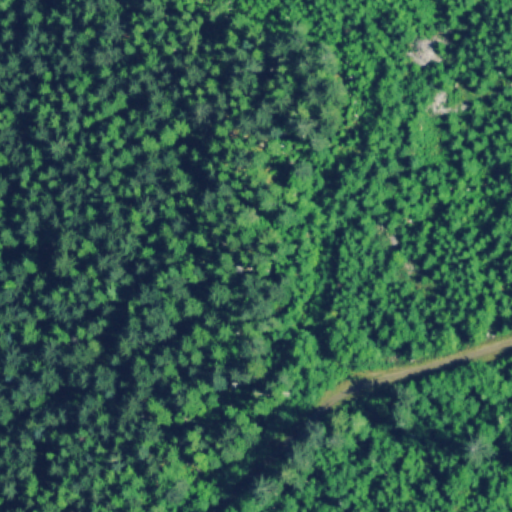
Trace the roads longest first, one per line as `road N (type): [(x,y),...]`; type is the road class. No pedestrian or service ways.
road 1 (track): [(389,379),(344,366),(323,320),(331,243),(388,119),(391,95),(374,46)]
road 2 (track): [(211,511),(296,432),(358,389),(511,345)]
